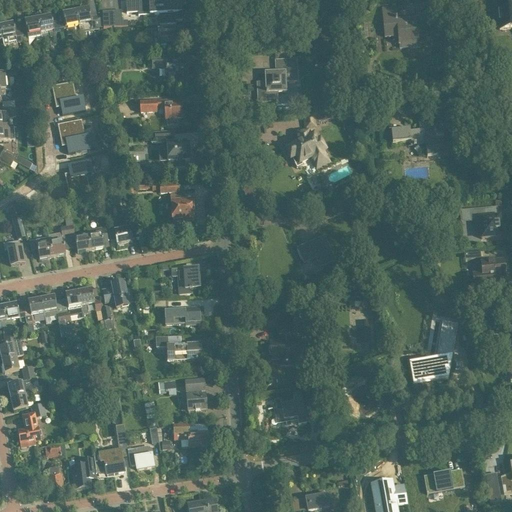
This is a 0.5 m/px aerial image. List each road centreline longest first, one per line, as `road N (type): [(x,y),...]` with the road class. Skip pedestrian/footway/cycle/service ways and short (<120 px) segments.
road 1 (residential): [(241,474),(511,423)]
road 2 (residential): [(226,244),(212,0)]
road 3 (residential): [(241,474),(226,244)]
road 4 (residential): [(0,288),(226,244)]
road 5 (residential): [(26,511),(241,474)]
road 6 (residential): [(511,150),(455,0)]
